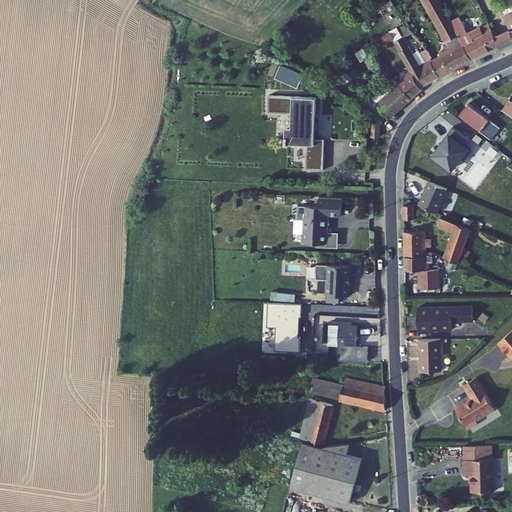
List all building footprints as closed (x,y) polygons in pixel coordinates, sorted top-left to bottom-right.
[(376,0),(378,9),(390,7),(389,0),(376,0)] [(405,0),(417,20),(430,14),(428,11),(421,0),(405,0)] [(478,37),(511,22),(511,3),(510,0),(481,0),(480,1),(487,16),(470,24),(476,35),(478,37)] [(470,24),(464,12),(445,22),(436,7),(428,11),(430,14),(440,31),(450,48),(476,35),(470,24)] [(417,20),(427,38),(440,31),(430,14),(417,20)] [(380,20),(383,25),(389,21),(386,17),(380,20)] [(356,31),(358,35),(368,28),(364,20),(350,30),(352,34),(356,31)] [(371,32),(389,63),(398,78),(418,66),(409,47),(403,40),(399,42),(398,40),(391,44),(380,26),(371,32)] [(427,38),(409,47),(418,66),(450,48),(440,31),(427,38)] [(338,42),(350,56),(355,52),(344,38),(338,42)] [(389,63),(377,73),(390,90),(400,82),(398,78),(389,63)] [(363,104),(369,107),(390,90),(377,73),(372,67),(349,85),(354,92),(353,92),(363,104)] [(292,69),(288,79),(299,85),(304,74),(292,69)] [(286,158),(305,159),(306,144),(293,144),(294,128),(295,104),(297,104),(298,86),(249,84),(249,102),(274,103),(274,118),(268,117),(267,126),(266,126),(266,134),(268,134),(268,132),(287,133),(286,158)] [(493,84),(480,102),(505,120),(511,108),(511,102),(509,100),(511,97),(493,84)] [(440,110),(464,126),(469,121),(465,118),(469,113),(449,98),(440,110)] [(351,111),(346,123),(352,128),(358,114),(351,111)] [(293,144),(306,144),(306,128),(294,128),(293,144)] [(468,143),(453,129),(447,136),(449,138),(432,157),(449,172),(459,161),(462,164),(470,156),(462,150),(468,143)] [(418,203),(437,211),(448,186),(429,178),(418,203)] [(341,199),(318,198),(317,207),(315,207),(297,207),(297,220),(304,220),(303,244),(315,245),(324,245),(325,216),(328,216),(340,216),(341,199)] [(408,204),(408,218),(416,218),(417,205),(408,204)] [(327,234),(328,216),(325,216),(324,245),(315,245),(315,248),(336,249),(337,234),(327,234)] [(444,258),(457,264),(474,231),(445,218),(440,227),(455,234),(444,258)] [(432,257),(433,257),(433,250),(425,250),(425,230),(408,230),(407,268),(421,268),(422,287),(442,287),(441,268),(432,268),(432,257)] [(343,298),(344,267),(311,266),(310,280),(321,280),(320,296),(343,298)] [(418,305),(418,322),(424,322),(424,328),(452,328),(452,320),(473,320),(473,304),(418,305)] [(340,321),(338,345),(355,346),(356,325),(348,325),(348,321),(340,321)] [(511,332),(500,344),(511,356),(511,332)] [(443,339),(422,340),(422,371),(444,370),(443,339)] [(343,376),(341,383),(381,392),(380,385),(343,376)] [(315,377),(311,393),(382,409),(381,392),(341,383),(315,377)] [(484,392),(476,378),(463,386),(471,399),(464,403),(463,403),(454,408),(466,429),(476,423),(475,421),(493,410),(483,393),(484,392)] [(310,398),(307,414),(312,415),(316,400),(310,398)] [(308,430),(306,438),(320,442),(330,403),(316,400),(312,415),(307,414),(303,429),(308,430)] [(443,455),(442,455),(443,470),(450,470),(451,487),(472,486),(471,438),(443,439),(443,455)] [(303,442),(291,489),(349,502),(359,458),(348,455),(321,447),(315,448),(303,442)] [(351,444),(321,447),(348,455),(351,444)]
